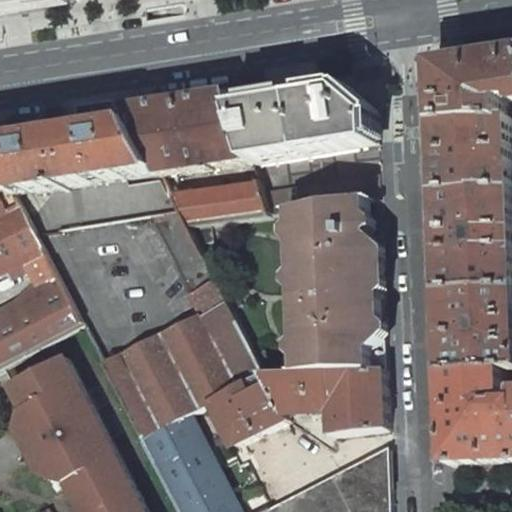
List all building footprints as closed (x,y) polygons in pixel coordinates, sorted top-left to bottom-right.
[(21,9),(19,0),(4,0),(7,11),(21,9)] [(19,0),(21,9),(76,0),(19,0)] [(511,53),(462,61),(437,65),(440,124),(509,121),(509,103),(511,102),(511,53)] [(381,145),(380,118),(350,93),(331,96),(304,100),(312,156),(381,145)] [(237,96),(131,111),(138,125),(163,174),(166,180),(257,165),(240,110),(241,110),(237,96)] [(304,100),(241,110),(240,110),(257,165),(312,156),(304,100)] [(511,121),(509,121),(440,124),(441,162),(443,195),(511,191),(511,121)] [(163,174),(138,125),(0,147),(0,159),(19,197),(163,174)] [(0,194),(11,215),(25,207),(19,197),(0,159),(0,194)] [(382,180),(318,190),(321,210),(372,202),(384,200),(382,180)] [(263,185),(176,199),(193,231),(273,218),(266,197),(263,185)] [(318,190),(266,197),(273,218),(303,213),(321,210),(318,190)] [(511,191),(443,195),(445,247),(446,293),(511,290),(511,191)] [(0,194),(0,219),(11,215),(0,194)] [(321,210),(303,213),(308,375),(391,373),(384,247),(372,236),(372,202),(321,210)] [(0,219),(0,278),(27,265),(49,254),(25,207),(11,215),(0,219)] [(49,254),(27,265),(37,285),(59,274),(49,254)] [(59,274),(37,285),(18,304),(0,313),(0,371),(86,327),(59,274)] [(511,290),(446,293),(448,337),(450,376),(510,373),(511,373),(511,290)] [(231,306),(108,370),(144,440),(219,401),(265,377),(267,377),(231,306)] [(154,511),(73,355),(17,384),(30,409),(22,433),(46,478),(72,486),(85,511),(112,511),(113,511),(112,511),(154,511)] [(308,375),(267,377),(286,413),(334,412),(336,437),(393,431),(391,372),(391,373),(308,375)] [(510,373),(450,376),(451,421),(453,467),(511,464),(511,402),(511,403),(510,373)] [(265,377),(219,401),(244,447),(291,424),(286,413),(267,377),(265,377)] [(219,401),(144,440),(181,511),(269,511),(274,510),(254,473),(252,470),(258,467),(250,454),(249,455),(244,447),(219,401)] [(269,511),(395,511),(393,449),(274,510),(269,511)]
